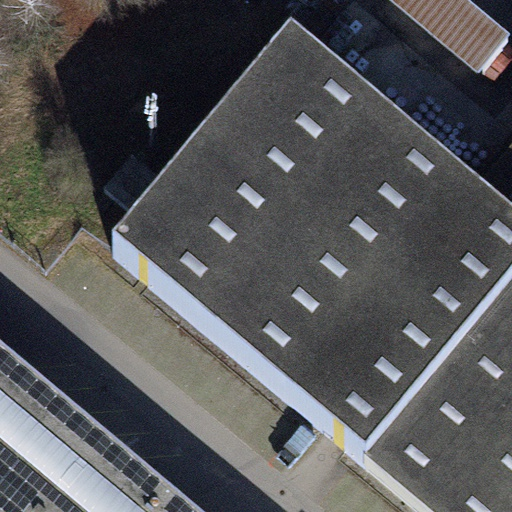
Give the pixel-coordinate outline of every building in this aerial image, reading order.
[(501,52),(438,0),(396,0),(396,1),(483,74),(501,52)] [(511,511),(511,228),(479,201),(292,45),(113,257),(418,511),(511,511)] [(511,160),(479,201),(511,228),(511,160)] [(160,182),(134,161),(106,195),(132,216),(160,182)] [(188,511),(0,354),(0,511),(188,511)]
